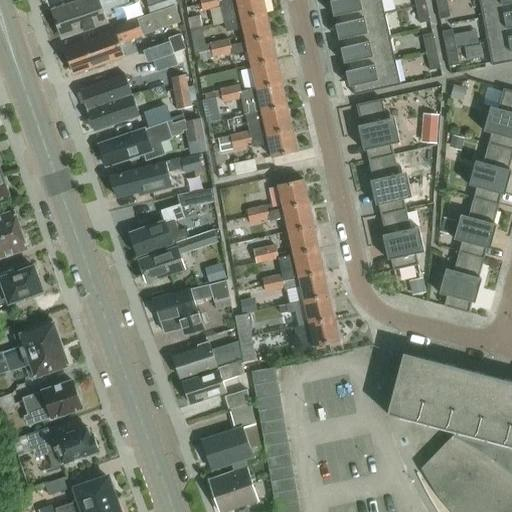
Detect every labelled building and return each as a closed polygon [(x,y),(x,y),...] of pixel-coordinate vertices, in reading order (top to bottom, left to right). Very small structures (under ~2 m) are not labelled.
[(125,0),(85,0),(52,12),(62,39),(107,23),(104,15),(127,7),(125,0)] [(155,0),(145,4),(148,15),(179,5),(178,0),(155,0)] [(200,0),(203,12),(213,10),(210,0),(200,0)] [(224,24),(266,15),(262,0),(221,0),(220,0),(210,0),(213,10),(221,8),(224,24)] [(380,0),(340,0),(332,2),(338,25),(384,15),(380,0)] [(511,0),(479,0),(483,19),(511,13),(511,0)] [(445,1),(435,3),(439,21),(449,19),(445,1)] [(425,6),(415,8),(419,25),(429,23),(425,6)] [(121,44),(159,31),(181,24),(176,7),(137,19),(121,24),(117,32),(66,49),(75,75),(96,68),(98,69),(104,67),(107,64),(125,57),(121,44)] [(511,13),(483,19),(487,43),(511,38),(511,13)] [(245,44),(271,38),(266,15),(224,24),(226,33),(242,30),(245,44)] [(384,15),(338,25),(343,49),(389,39),(384,15)] [(443,33),(446,50),(456,49),(453,31),(443,33)] [(423,37),(427,54),(437,52),(433,35),(423,37)] [(180,36),(169,39),(174,54),(185,50),(180,36)] [(250,67),(276,62),(271,38),(245,44),(231,47),(232,54),(233,56),(247,53),(250,67)] [(511,38),(487,43),(492,67),(511,63),(511,38)] [(203,39),(192,41),(195,55),(199,54),(210,51),(212,51),(210,44),(205,46),(203,39)] [(389,39),(343,49),(348,73),(394,62),(389,39)] [(229,40),(218,42),(219,43),(222,56),(232,54),(231,47),(229,40)] [(218,42),(210,44),(212,51),(213,58),(222,56),(219,43),(218,42)] [(456,49),(446,50),(450,68),(460,66),(456,49)] [(437,52),(427,54),(431,72),(441,70),(437,52)] [(255,89),(281,84),(276,62),(250,67),(255,89)] [(394,62),(348,73),(353,96),(400,86),(394,62)] [(87,112),(132,96),(125,75),(80,91),(87,112)] [(186,77),(171,80),(174,92),(189,89),(186,77)] [(246,117),(286,107),(281,84),(255,89),(242,92),(242,93),(243,100),(242,100),(246,117)] [(239,87),(230,88),(233,102),(242,100),(243,100),(242,93),(242,92),(240,86),(239,87)] [(229,89),(220,90),(223,103),(223,104),(232,102),(233,102),(230,88),(229,89)] [(189,89),(174,92),(179,112),(193,109),(189,89)] [(511,92),(504,90),(497,116),(489,114),(484,132),(492,134),(489,145),(511,151),(511,92)] [(94,132),(139,116),(132,96),(87,112),(94,132)] [(216,98),(203,101),(205,112),(218,109),(216,98)] [(368,162),(393,156),(391,145),(399,143),(394,125),(387,127),(381,101),(356,107),(360,127),(358,127),(360,136),(362,135),(368,161),(368,162)] [(251,140),(291,131),(286,107),(246,117),(249,132),(251,140)] [(166,110),(146,117),(150,126),(169,119),(166,110)] [(438,116),(426,115),(424,143),(436,144),(438,116)] [(184,123),(188,144),(204,141),(200,120),(184,123)] [(167,125),(146,132),(145,131),(99,147),(106,167),(130,159),(132,160),(138,158),(139,156),(143,155),(145,161),(164,154),(160,142),(171,138),(167,125)] [(239,134),(243,148),(252,146),(253,149),(268,145),(271,160),(297,154),(291,131),(251,140),(249,132),(239,134)] [(219,147),(232,144),(233,150),(243,148),(239,134),(218,139),(219,147)] [(508,171),(511,158),(511,151),(489,145),(482,170),(474,168),(469,186),(477,188),(474,199),(499,206),(500,201),(506,180),(508,181),(511,172),(508,171)] [(198,155),(181,160),(184,169),(185,173),(201,169),(198,155)] [(381,217),(406,211),(403,200),(411,198),(407,180),(399,182),(393,156),(368,162),(368,161),(373,181),(370,182),(372,191),(374,190),(380,216),(381,217)] [(167,162),(159,164),(111,177),(117,198),(139,193),(140,197),(173,188),(169,173),(184,169),(181,160),(180,159),(167,162)] [(258,173),(255,162),(231,167),(233,175),(237,174),(237,177),(258,173)] [(0,200),(10,197),(2,175),(0,175),(0,200)] [(282,210),(269,213),(308,204),(303,181),(277,187),(282,210)] [(426,186),(425,203),(433,203),(434,186),(426,186)] [(189,194),(179,196),(181,208),(215,201),(213,189),(189,194)] [(494,225),(499,206),(474,199),(467,224),(459,222),(459,224),(455,237),(454,240),(462,242),(459,253),(484,260),(486,254),(491,234),(494,235),(496,226),(494,225)] [(288,234),(314,228),(308,204),(269,213),(267,206),(257,208),(260,222),(270,220),(270,222),(284,219),(288,234)] [(185,219),(181,208),(180,205),(161,212),(164,222),(130,234),(138,257),(172,244),(170,236),(179,233),(176,222),(185,219)] [(260,222),(257,208),(248,210),(250,224),(260,222)] [(418,266),(418,265),(416,255),(423,253),(419,235),(412,236),(406,211),(381,217),(380,216),(385,236),(382,237),(384,246),(387,245),(393,272),(418,266)] [(0,238),(22,231),(15,212),(0,217),(0,238)] [(455,237),(459,224),(448,221),(444,234),(455,237)] [(293,256),(319,250),(314,228),(288,234),(293,256)] [(0,259),(28,250),(22,231),(0,238),(0,259)] [(139,261),(141,265),(147,282),(185,269),(180,255),(217,242),(213,231),(176,244),(178,248),(139,261)] [(276,246),(254,251),(257,264),(268,262),(278,260),(278,259),(279,259),(276,246)] [(281,275),(283,282),(324,273),(319,250),(293,256),(279,259),(278,259),(278,260),(281,275)] [(481,280),(479,279),(484,260),(459,253),(452,278),(445,276),(440,294),(447,296),(444,308),(469,315),(471,308),(477,288),(479,289),(481,280)] [(26,299),(43,293),(35,268),(15,275),(14,273),(0,277),(0,288),(3,287),(4,290),(0,291),(0,307),(12,304),(15,307),(25,303),(26,299)] [(304,302),(329,297),(324,273),(283,282),(281,275),(272,277),(275,291),(285,289),(285,291),(300,288),(304,302)] [(266,293),(275,291),(272,277),(263,280),(266,293)] [(205,286),(159,298),(154,300),(165,334),(183,329),(184,334),(204,329),(195,302),(213,297),(215,302),(217,311),(233,306),(230,298),(227,281),(205,286)] [(309,326),(335,320),(329,297),(304,302),(309,326)] [(255,299),(240,302),(243,314),(257,311),(255,299)] [(335,320),(309,326),(314,349),(340,343),(335,320)] [(0,365),(61,345),(54,322),(20,334),(25,347),(5,354),(5,356),(0,357),(0,365)] [(294,335),(293,330),(292,323),(281,325),(284,338),(294,335)] [(271,328),(273,334),(274,340),(284,338),(281,325),(271,328)] [(232,364),(241,361),(238,342),(212,351),(209,342),(198,346),(196,350),(174,358),(180,379),(232,362),(232,364)] [(36,379),(69,367),(61,345),(0,365),(0,376),(31,365),(36,379)] [(511,511),(511,382),(403,355),(387,416),(456,434),(422,470),(455,511),(511,511)] [(222,381),(244,374),(242,362),(218,370),(219,372),(182,384),(189,405),(226,393),(222,381)] [(251,374),(253,386),(277,381),(275,369),(251,374)] [(253,386),(256,398),(279,394),(277,381),(253,386)] [(73,383),(43,393),(43,394),(25,400),(30,416),(26,417),(29,426),(52,419),(82,409),(81,407),(83,404),(81,398),(77,396),(73,383)] [(248,390),(225,398),(229,411),(250,404),(248,390)] [(256,398),(258,410),(281,406),(279,394),(256,398)] [(258,410),(260,422),(283,418),(281,406),(258,410)] [(260,422),(262,434),(286,430),(283,418),(260,422)] [(212,471),(258,456),(256,439),(252,426),(243,429),(243,428),(202,441),(212,471)] [(80,459),(100,452),(94,436),(90,437),(87,429),(55,439),(53,442),(48,429),(28,436),(36,459),(49,454),(54,470),(77,462),(80,459)] [(262,434),(264,446),(288,442),(286,430),(262,434)] [(264,446),(266,459),(290,454),(288,442),(264,446)] [(266,459),(269,471),(292,466),(290,454),(266,459)] [(250,474),(253,473),(252,469),(248,470),(246,463),(232,467),(234,473),(210,482),(215,498),(253,484),(250,474)] [(271,483),(295,479),(292,466),(269,471),(271,483)] [(50,483),(46,485),(49,496),(71,488),(67,478),(50,483)] [(57,511),(84,511),(116,501),(109,479),(76,490),(80,501),(56,509),(57,511)] [(271,483),(273,495),(297,491),(295,479),(271,483)] [(253,484),(215,498),(219,511),(229,511),(258,501),(253,484)] [(273,495),(275,507),(299,503),(297,491),(273,495)] [(120,511),(116,501),(84,511),(120,511)] [(275,507),(276,511),(300,511),(299,503),(275,507)]
